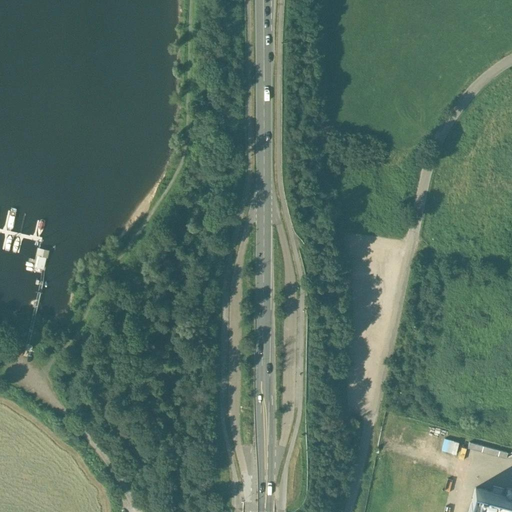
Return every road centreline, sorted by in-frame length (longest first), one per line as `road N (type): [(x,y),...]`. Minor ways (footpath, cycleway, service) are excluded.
road 1 (primary): [(257,511),(263,0)]
road 2 (unclassified): [(511,60),(460,105),(431,159),(349,511)]
